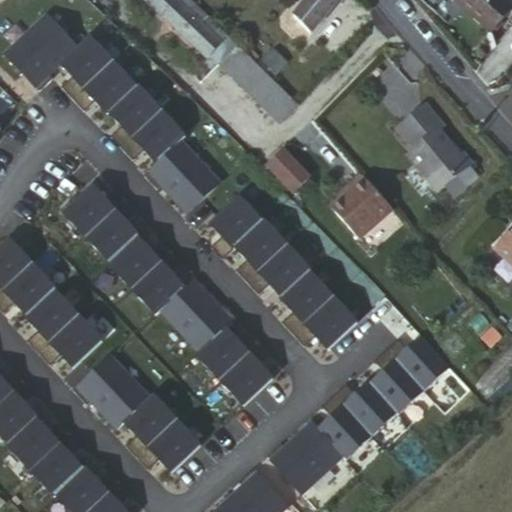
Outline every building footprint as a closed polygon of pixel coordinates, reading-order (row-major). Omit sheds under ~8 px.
[(227,47),(175,0),(145,0),(214,63),(216,61),(227,47)] [(229,33),(191,0),(175,0),(227,47),(216,61),(227,71),(247,50),(234,38),(229,33)] [(337,0),(316,0),(298,20),(316,38),(344,5),(337,0)] [(347,8),(354,0),(337,0),(344,5),(347,8)] [(511,23),(511,9),(503,0),(456,0),(495,39),(511,23)] [(58,86),(54,81),(65,71),(83,54),(53,22),(11,61),(45,97),(58,86)] [(83,54),(65,71),(77,84),(66,94),(77,107),(118,68),(94,43),(83,54)] [(247,50),(227,71),(224,73),(281,129),(303,107),(247,50)] [(295,67),(282,54),(271,65),(284,78),(295,67)] [(118,68),(77,107),(89,119),(100,109),(112,122),(113,120),(142,94),(118,68)] [(142,94),(113,120),(126,133),(115,144),(126,156),(167,117),(144,92),(142,94)] [(415,163),(445,199),(452,193),(462,205),(473,195),(464,183),(479,170),(466,155),(462,155),(447,136),(450,133),(433,113),(405,137),(422,157),(415,163)] [(167,117),(126,156),(137,168),(148,158),(161,171),(187,147),(191,143),(167,117)] [(0,151),(9,142),(8,137),(0,132),(0,151)] [(161,171),(150,181),(162,195),(167,191),(193,219),(225,188),(187,147),(161,171)] [(314,188),(287,161),(271,176),(297,204),(314,188)] [(400,216),(371,183),(348,203),(352,209),(342,219),(366,246),(400,216)] [(66,219),(90,245),(130,207),(119,195),(108,205),(96,192),(66,219)] [(226,243),(215,254),(226,266),(239,255),(267,229),(243,203),(214,230),(226,243)] [(352,209),(348,203),(337,214),(342,219),(352,209)] [(130,207),(90,245),(114,270),(142,244),(143,243),(131,230),(142,220),(130,207)] [(267,229),(239,255),(250,268),(239,277),(251,290),(291,252),(268,228),(267,229)] [(112,272),(136,297),(176,259),(165,247),(154,257),(142,244),(114,270),(112,272)] [(0,307),(38,272),(14,247),(0,260),(0,307)] [(291,252),(251,290),(262,302),(273,292),(285,305),(313,279),(315,277),(291,252)] [(176,259),(136,297),(160,322),(164,318),(189,295),(177,282),(187,271),(176,259)] [(38,272),(0,307),(0,311),(9,322),(20,311),(33,324),(60,298),(62,297),(38,272)] [(285,329),(297,342),(337,304),(313,279),(285,305),(284,306),(296,319),(285,329)] [(189,295),(164,318),(203,359),(229,335),(240,325),(227,311),(223,315),(197,287),(189,295)] [(43,339),(33,349),(44,361),(84,324),(60,298),(33,324),(31,326),(43,339)] [(337,304),(297,342),(308,354),(319,343),(331,357),(360,329),(337,304)] [(84,324),(44,361),(55,373),(66,363),(79,376),(108,349),(84,324)] [(203,359),(200,362),(223,388),(264,350),(252,338),(241,348),(229,335),(203,359)] [(401,345),(389,357),(426,397),(451,374),(424,345),(411,356),(401,345)] [(264,350),(223,388),(247,413),(276,385),(264,372),(275,362),(264,350)] [(387,379),(374,391),(400,419),(401,420),(426,397),(389,357),(377,368),(387,379)] [(96,408),(122,436),(128,429),(154,405),(116,364),(79,398),(92,412),(96,408)] [(0,415),(29,388),(18,376),(7,386),(0,378),(0,415)] [(29,388),(0,415),(0,437),(13,450),(41,425),(42,423),(30,410),(41,400),(29,388)] [(349,391),(337,402),(374,442),(400,419),(374,391),(373,389),(359,402),(349,391)] [(154,405),(128,429),(141,442),(130,452),(141,464),(181,427),(157,401),(154,405)] [(335,424),(322,435),(346,461),(345,462),(349,466),(374,442),(337,402),(324,413),(335,424)] [(13,450),(12,452),(35,477),(75,439),(64,427),(53,438),(41,425),(13,450)] [(181,427),(141,464),(152,476),(163,466),(175,479),(205,452),(181,427)] [(284,450),(270,462),(304,500),(345,462),(346,461),(322,435),(315,428),(287,454),(284,450)] [(75,439),(35,477),(59,502),(61,501),(88,475),(76,462),(87,452),(75,439)] [(88,475),(61,501),(70,511),(99,511),(124,489),(113,476),(102,487),(90,474),(88,475)] [(224,511),(288,511),(255,475),(241,488),(245,492),(224,511)] [(124,489),(99,511),(125,511),(136,501),(124,489)]
